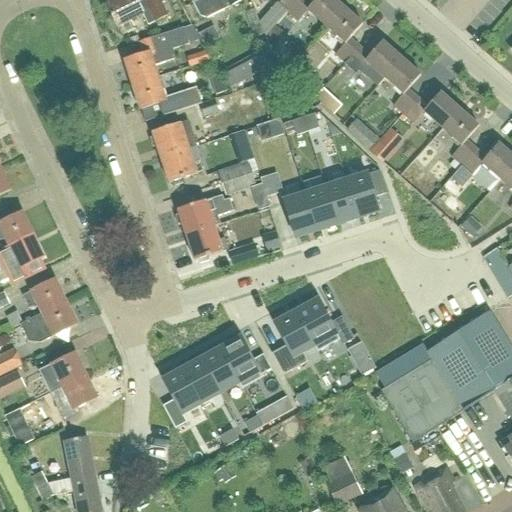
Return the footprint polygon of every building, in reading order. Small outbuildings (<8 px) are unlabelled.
[(144,0),(145,0),(145,2),(138,6),(135,0),(122,0),(106,8),(117,29),(143,16),(148,27),(168,17),(160,0),(144,0)] [(190,0),(201,23),(239,4),(237,0),(190,0)] [(280,0),(282,2),(278,6),(287,13),(298,0),(280,0)] [(304,0),(298,0),(287,13),(297,22),(307,11),(325,28),(342,9),(332,0),(316,0),(311,6),(304,0)] [(342,9),(325,28),(344,45),(334,56),(345,65),(360,48),(350,39),(362,26),(342,9)] [(255,39),(264,35),(254,10),(245,14),(255,39)] [(194,26),(184,29),(188,45),(199,42),(194,26)] [(266,37),(276,45),(284,35),(275,27),(266,37)] [(188,45),(184,29),(161,36),(138,43),(142,58),(124,64),(132,88),(157,80),(152,66),(175,59),(172,49),(188,45)] [(360,48),(345,65),(355,74),(365,63),(384,80),(401,60),(381,43),(370,56),(360,48)] [(251,58),(259,74),(274,66),(266,51),(251,58)] [(187,58),(189,68),(210,62),(207,52),(187,58)] [(396,122),(402,116),(403,116),(418,100),(408,91),(420,77),(401,60),(384,80),(403,97),(393,107),(386,114),(396,122)] [(224,77),(230,89),(245,81),(238,69),(224,77)] [(315,96),(324,86),(314,78),(305,88),(315,96)] [(157,80),(132,88),(140,112),(158,107),(162,119),(185,112),(181,99),(164,104),(157,80)] [(323,106),(331,96),(324,90),(315,99),(323,106)] [(442,131),(459,112),(440,95),(428,109),(418,100),(403,116),(413,126),(423,115),(442,131)] [(203,118),(218,113),(215,102),(200,107),(203,118)] [(461,167),(475,151),(465,142),(477,128),(459,112),(442,131),(460,147),(450,158),(461,167)] [(303,118),(307,133),(319,129),(314,115),(303,118)] [(291,122),(296,137),(307,133),(303,118),(291,122)] [(160,160),(188,151),(184,138),(189,136),(186,125),(181,127),(180,126),(152,135),(153,140),(150,142),(153,150),(157,150),(160,160)] [(369,152),(379,141),(372,134),(361,146),(369,152)] [(369,153),(382,164),(391,153),(379,142),(369,153)] [(499,181),(511,167),(511,158),(497,146),(485,160),(475,151),(461,167),(471,176),(481,165),(499,181)] [(402,165),(407,168),(413,161),(399,150),(387,165),(397,171),(402,165)] [(188,151),(160,160),(169,187),(172,186),(175,189),(183,186),(183,182),(197,178),(197,177),(203,176),(199,165),(193,167),(188,151)] [(221,185),(252,175),(252,174),(248,163),(217,172),(221,185)] [(511,167),(499,181),(511,192),(511,204),(508,209),(511,212),(511,167)] [(0,170),(0,169),(0,198),(11,193),(0,170)] [(387,195),(380,172),(368,176),(347,182),(358,219),(379,212),(375,199),(387,195)] [(252,175),(221,185),(225,197),(256,187),(255,186),(252,175)] [(266,197),(281,192),(276,176),(260,181),(266,197)] [(325,189),(321,178),(302,184),(306,195),(304,196),(316,232),(337,225),(325,189)] [(347,182),(325,189),(337,225),(358,219),(347,182)] [(205,202),(206,203),(178,212),(179,216),(176,218),(178,227),(183,227),(186,238),(214,229),(220,227),(217,217),(233,212),(230,200),(224,202),(222,196),(205,202)] [(304,196),(283,203),(295,239),(316,232),(304,196)] [(9,249),(33,237),(22,214),(0,224),(0,242),(5,241),(9,249)] [(472,239),(482,228),(470,218),(460,229),(472,239)] [(214,229),(186,238),(194,263),(198,262),(201,265),(209,262),(209,259),(222,254),(222,253),(228,252),(225,242),(219,244),(214,229)] [(33,237),(9,249),(12,256),(5,262),(11,275),(20,270),(20,272),(44,260),(33,237)] [(254,244),(228,253),(232,267),(259,258),(259,257),(261,256),(258,246),(255,247),(254,244)] [(488,253),(500,266),(507,259),(496,246),(488,253)] [(42,317),(42,316),(66,305),(54,282),(31,293),(32,294),(23,299),(28,311),(38,309),(41,315),(42,317)] [(0,309),(10,305),(4,293),(0,294),(0,309)] [(314,347),(317,354),(339,342),(342,346),(354,340),(342,318),(330,324),(318,301),(295,314),(314,347)] [(42,316),(42,317),(41,315),(22,324),(20,325),(29,343),(43,343),(53,338),(53,339),(77,328),(66,305),(42,316)] [(6,318),(11,329),(20,325),(22,324),(16,313),(6,318)] [(295,314),(274,325),(293,359),(314,347),(295,314)] [(426,354),(432,362),(463,413),(493,393),(511,422),(511,436),(500,445),(511,464),(511,351),(489,314),(426,354)] [(240,340),(220,351),(238,384),(242,390),(262,379),(240,340)] [(220,351),(201,361),(219,394),(238,384),(220,351)] [(366,353),(353,360),(363,377),(376,370),(366,353)] [(62,389),(85,378),(74,355),(39,372),(50,395),(61,389),(62,389)] [(201,361),(182,372),(200,405),(219,394),(201,361)] [(412,444),(463,413),(432,362),(381,393),(412,444)] [(174,401),(163,407),(175,430),(187,424),(182,415),(200,405),(182,372),(163,382),(174,401)] [(17,373),(0,381),(0,400),(24,388),(17,373)] [(73,413),(97,401),(85,378),(62,389),(73,413)] [(273,406),(280,418),(293,411),(287,398),(273,406)] [(43,399),(33,404),(38,414),(48,409),(43,399)] [(263,427),(257,417),(244,424),(250,434),(263,427)] [(238,441),(232,431),(219,438),(225,448),(238,441)] [(71,482),(94,477),(87,440),(64,444),(71,482)] [(362,496),(344,458),(323,468),(327,477),(322,479),(336,509),(362,496)] [(431,511),(433,511),(461,511),(448,486),(453,483),(446,470),(413,488),(426,511),(431,511)] [(37,491),(48,486),(43,475),(32,480),(37,491)] [(100,511),(94,477),(71,482),(77,511),(100,511)] [(450,486),(458,502),(467,497),(458,481),(450,486)] [(48,486),(37,491),(42,502),(53,497),(48,486)] [(403,511),(392,490),(360,508),(362,511),(403,511)]
